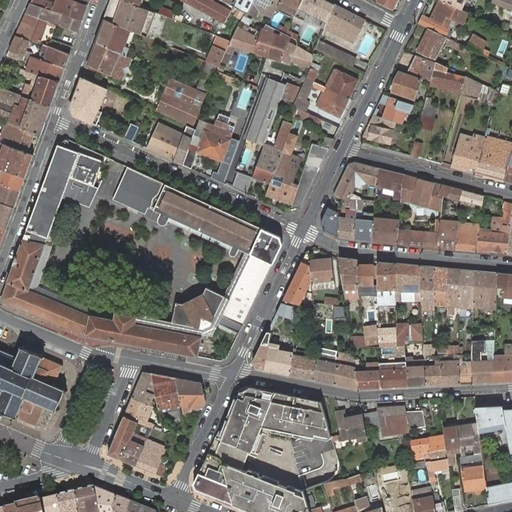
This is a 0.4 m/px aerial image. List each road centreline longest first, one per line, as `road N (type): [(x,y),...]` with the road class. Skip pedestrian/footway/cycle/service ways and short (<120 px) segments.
road 1 (residential): [(511,387),(358,395),(233,373)]
road 2 (residential): [(302,231),(53,119)]
road 3 (residential): [(302,231),(351,251),(511,266)]
road 4 (residential): [(511,193),(344,145)]
road 5 (residential): [(233,373),(302,231)]
road 6 (residential): [(53,119),(0,267)]
road 7 (residential): [(173,500),(233,373)]
road 8 (residential): [(344,145),(403,25)]
road 9 (residential): [(102,0),(53,119)]
